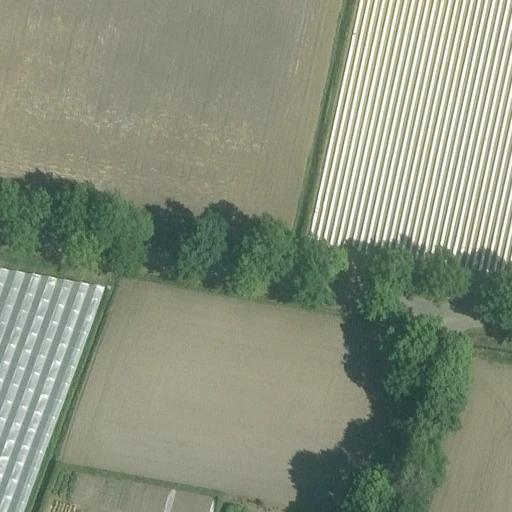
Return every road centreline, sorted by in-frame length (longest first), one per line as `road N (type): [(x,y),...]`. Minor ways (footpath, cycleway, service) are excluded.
road 1 (unclassified): [(0,233),(451,313)]
road 2 (unclassified): [(391,511),(451,313)]
